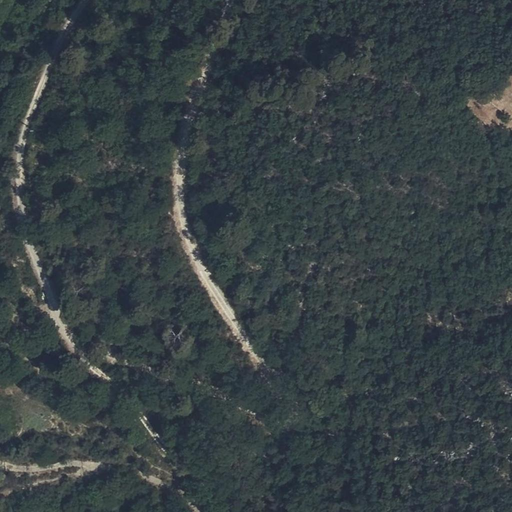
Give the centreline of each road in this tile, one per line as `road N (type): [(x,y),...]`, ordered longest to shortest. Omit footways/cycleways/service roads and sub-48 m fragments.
road 1 (track): [(69,330),(93,348),(292,416),(294,394),(212,268),(191,211),(196,141),(240,0)]
road 2 (residential): [(88,0),(30,125),(23,213),(77,349),(201,481),(209,511)]
road 3 (track): [(0,491),(113,463),(145,471),(200,511)]
